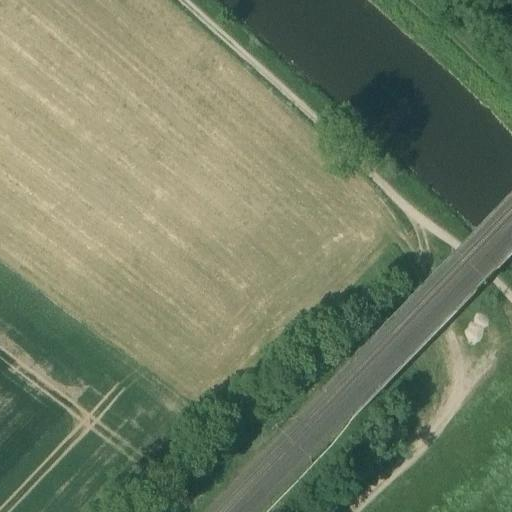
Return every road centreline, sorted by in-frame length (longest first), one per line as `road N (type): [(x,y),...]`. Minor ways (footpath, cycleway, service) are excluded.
road 1 (track): [(177,0),(511,299)]
road 2 (track): [(437,233),(444,263),(508,351),(506,382),(379,511)]
